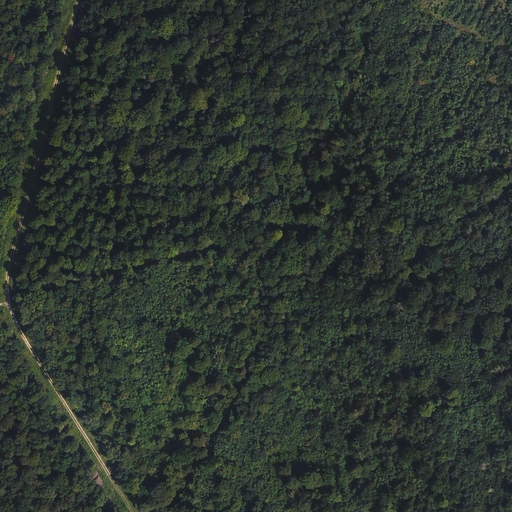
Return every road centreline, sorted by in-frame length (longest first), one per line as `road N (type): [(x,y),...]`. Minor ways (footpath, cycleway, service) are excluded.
road 1 (track): [(161,511),(230,384),(392,0)]
road 2 (track): [(3,301),(511,170)]
road 3 (unknown): [(3,301),(80,0)]
road 4 (track): [(3,301),(134,511)]
road 5 (track): [(299,223),(511,316)]
